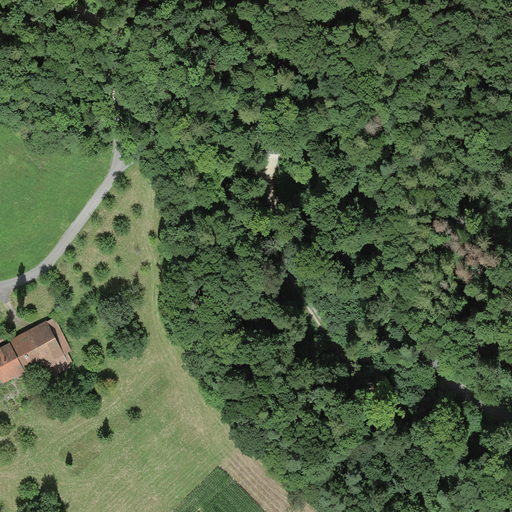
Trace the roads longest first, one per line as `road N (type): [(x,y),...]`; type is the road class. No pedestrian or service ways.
road 1 (residential): [(116,169),(151,149),(193,144),(309,155),(335,176),(438,370),(490,411),(511,416)]
road 2 (track): [(236,146),(261,171),(289,274),(363,378),(439,511)]
road 3 (residential): [(179,0),(122,46),(116,169)]
road 4 (residential): [(0,285),(56,256),(116,169)]
road 5 (track): [(122,46),(60,76),(0,92)]
